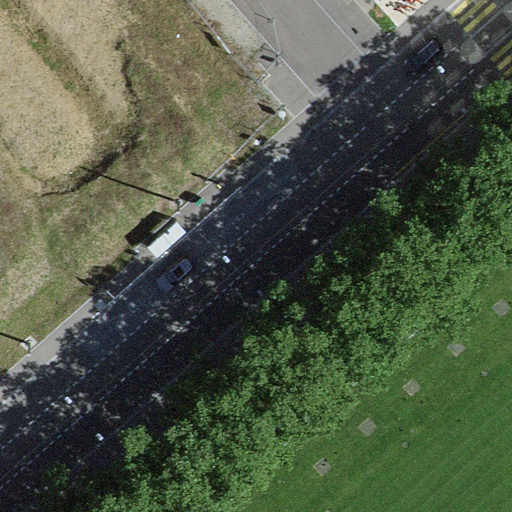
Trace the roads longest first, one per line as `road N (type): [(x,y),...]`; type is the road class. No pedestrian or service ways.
road 1 (tertiary): [(0,466),(392,123)]
road 2 (residential): [(284,0),(392,123)]
road 3 (tertiary): [(392,123),(511,19)]
